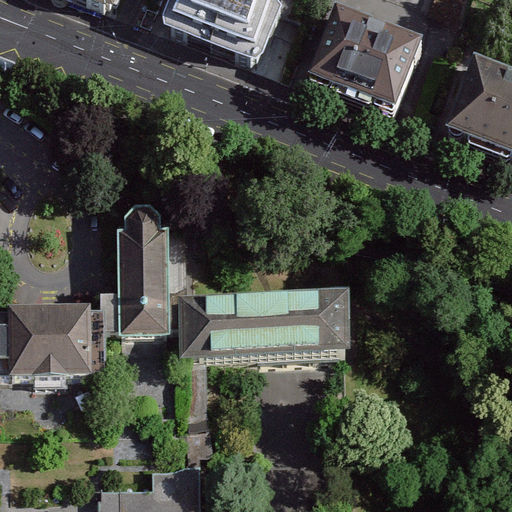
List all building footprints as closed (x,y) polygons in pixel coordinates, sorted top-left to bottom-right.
[(118,28),(129,0),(44,0),(118,28)] [(175,0),(159,43),(256,78),(285,0),(175,0)] [(395,126),(423,55),(334,20),(307,91),(395,126)] [(511,171),(511,87),(473,72),(444,145),(511,171)] [(110,242),(112,349),(164,348),(162,241),(155,241),(155,229),(143,219),(127,219),(117,229),(118,242),(110,242)] [(176,308),(176,371),(342,370),(342,306),(176,308)] [(0,378),(99,377),(98,314),(0,315),(0,378)] [(196,511),(197,481),(152,481),(152,499),(100,499),(99,511),(196,511)]
